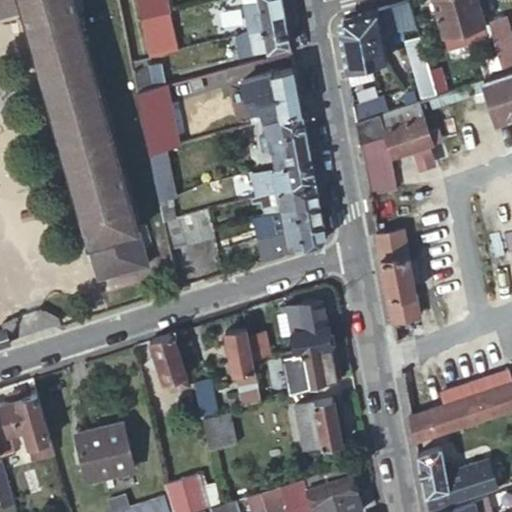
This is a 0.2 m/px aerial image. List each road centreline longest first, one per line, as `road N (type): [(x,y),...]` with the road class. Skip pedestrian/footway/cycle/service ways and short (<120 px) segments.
road 1 (residential): [(0,364),(355,249)]
road 2 (residential): [(355,249),(404,511)]
road 3 (residential): [(311,6),(355,249)]
